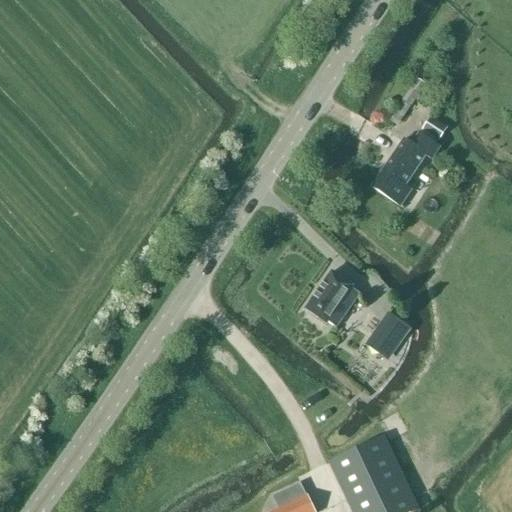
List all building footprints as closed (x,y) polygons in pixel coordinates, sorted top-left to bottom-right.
[(410,108),(425,87),(416,81),(402,102),(403,103),(410,108)] [(403,103),(389,122),(397,127),(410,108),(403,103)] [(447,129),(430,119),(422,132),(439,142),(447,129)] [(439,149),(418,136),(411,146),(403,141),(371,189),(397,205),(407,189),(405,188),(426,158),(431,161),(439,149)] [(336,330),(359,296),(351,290),(352,288),(332,274),(305,311),(326,326),(327,324),(336,330)] [(388,362),(411,331),(387,314),(364,346),(388,362)] [(351,511),(416,511),(418,511),(383,438),(329,464),(351,511)] [(305,498),(300,486),(281,494),(287,506),(275,511),(315,511),(308,496),(305,498)]
